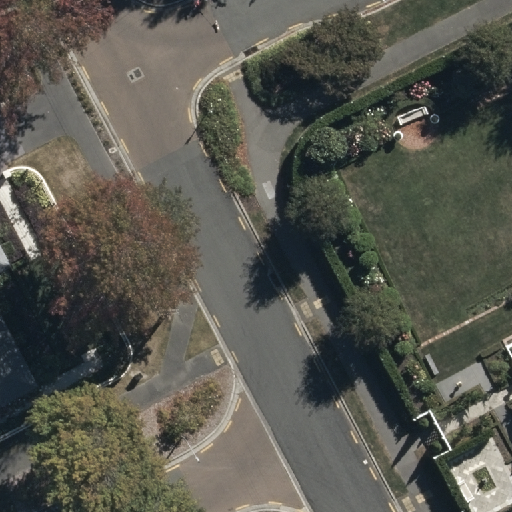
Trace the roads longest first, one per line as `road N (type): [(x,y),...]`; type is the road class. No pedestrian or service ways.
road 1 (residential): [(128,76),(312,425)]
road 2 (residential): [(312,425),(149,511)]
road 3 (residential): [(128,76),(271,0)]
